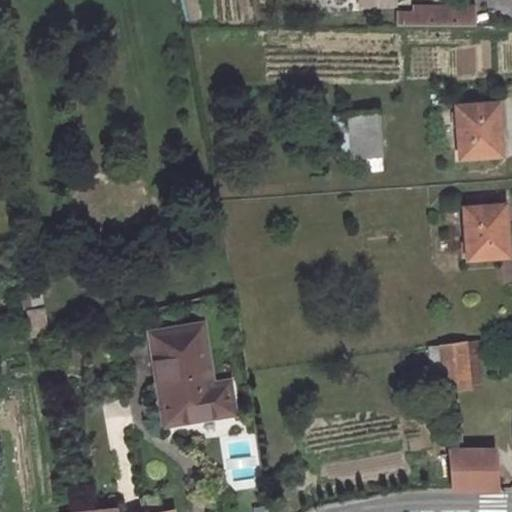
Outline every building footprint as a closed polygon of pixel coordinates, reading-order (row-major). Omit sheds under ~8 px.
[(359,0),(361,9),(394,7),(393,0),(359,0)] [(418,29),(473,29),(472,13),(465,13),(459,13),(458,8),(418,9),(418,19),(418,29)] [(418,19),(400,19),(400,30),(418,29),(418,19)] [(499,156),(494,103),(454,106),(458,159),(499,156)] [(374,161),(372,114),(345,116),(347,163),(374,161)] [(507,255),(502,204),(462,207),(466,258),(507,255)] [(207,389),(196,329),(145,338),(159,419),(175,416),(177,425),(229,417),(223,386),(207,389)] [(443,393),(484,392),(480,340),(439,346),(443,393)] [(329,362),(294,368),(309,455),(342,450),(349,490),(382,484),(373,431),(366,392),(335,397),(329,362)] [(387,388),(366,392),(373,431),(393,427),(387,388)] [(456,442),(452,402),(443,403),(446,443),(456,442)] [(492,489),(492,450),(447,450),(450,489),(492,489)] [(171,511),(171,510),(161,511),(159,496),(138,500),(139,511),(171,511)]
